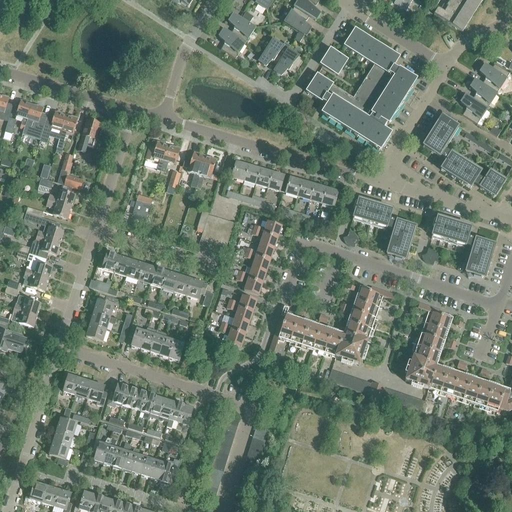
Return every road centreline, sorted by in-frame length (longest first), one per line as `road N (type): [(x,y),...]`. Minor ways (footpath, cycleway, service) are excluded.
road 1 (residential): [(287,298),(303,245),(497,307),(511,265)]
road 2 (residential): [(220,511),(245,408),(59,347)]
road 3 (unclassified): [(163,118),(374,182)]
road 4 (unclassified): [(132,111),(0,70)]
road 5 (unclassified): [(511,221),(382,184)]
road 6 (residential): [(382,184),(445,68)]
road 7 (residential): [(163,118),(179,65),(217,0)]
road 8 (residential): [(96,231),(132,111)]
road 9 (residential): [(8,511),(45,392)]
road 10 (residential): [(59,347),(96,231)]
